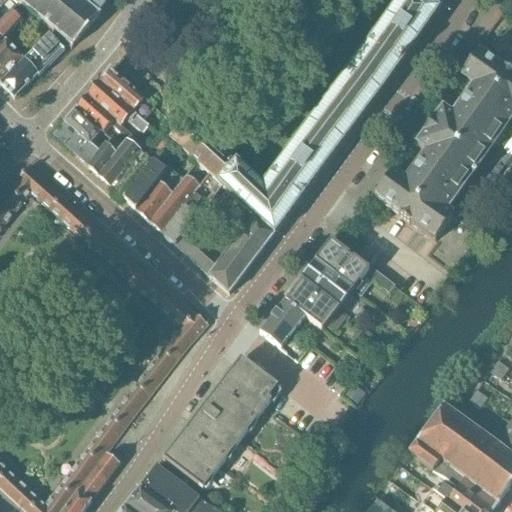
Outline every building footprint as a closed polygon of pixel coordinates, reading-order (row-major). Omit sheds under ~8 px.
[(10,0),(18,7),(29,15),(68,47),(71,50),(97,19),(99,16),(95,13),(95,12),(81,0),(10,0)] [(81,0),(95,12),(96,11),(98,13),(109,0),(81,0)] [(210,178),(222,189),(255,220),(274,237),(332,160),(383,92),(439,12),(423,0),(399,0),(398,2),(397,4),(396,4),(393,9),(393,10),(374,37),(373,37),(369,43),(370,44),(363,53),(333,93),(328,99),(328,100),(308,126),(303,132),(304,132),(291,150),(286,156),(287,156),(267,184),(266,184),(262,189),(199,131),(207,121),(193,109),(171,139),(169,141),(172,144),(197,167),(210,178)] [(394,0),(398,2),(399,0),(423,0),(439,12),(445,0),(394,0)] [(0,47),(15,30),(20,25),(29,15),(18,7),(10,15),(0,26),(0,47)] [(0,86),(22,63),(22,62),(12,52),(25,40),(15,30),(0,47),(0,86)] [(48,38),(22,62),(22,63),(37,79),(63,53),(48,38)] [(435,122),(433,121),(423,136),(424,137),(417,147),(426,154),(412,174),(405,184),(392,175),(374,199),(399,217),(399,218),(410,226),(411,225),(436,242),(454,218),(447,213),(471,179),(474,181),(476,177),(474,175),(511,122),(511,77),(504,72),(504,73),(478,55),(461,79),(473,88),(452,118),(443,111),(435,122)] [(0,86),(0,87),(14,102),(37,79),(22,63),(0,86)] [(111,74),(99,87),(143,125),(155,110),(112,75),(111,74)] [(99,87),(88,100),(120,131),(121,130),(126,124),(143,138),(150,130),(143,125),(99,87)] [(119,137),(113,145),(121,151),(131,139),(121,130),(120,131),(88,100),(77,113),(101,137),(103,139),(111,129),(119,137)] [(77,113),(65,127),(99,157),(103,152),(94,144),(101,137),(77,113)] [(65,127),(53,139),(88,170),(99,157),(65,127)] [(111,190),(123,202),(153,165),(148,161),(156,152),(162,156),(172,144),(169,141),(171,139),(164,133),(153,146),(148,143),(144,148),(146,149),(111,190)] [(121,151),(116,157),(98,179),(111,190),(146,149),(144,148),(131,139),(121,151)] [(99,157),(88,170),(98,179),(116,157),(121,151),(113,145),(111,143),(103,152),(99,157)] [(166,176),(153,165),(123,202),(136,214),(166,176)] [(30,196),(50,214),(61,200),(27,169),(12,188),(27,200),(30,196)] [(169,172),(166,176),(136,214),(149,226),(170,198),(183,184),(169,172)] [(170,198),(149,226),(150,227),(160,236),(163,238),(202,189),(189,176),(183,184),(170,198)] [(175,249),(210,205),(218,194),(222,189),(210,178),(202,189),(163,238),(175,249)] [(0,215),(9,222),(27,200),(12,188),(0,204),(0,215)] [(218,194),(210,205),(175,249),(228,297),(274,237),(255,220),(244,235),(213,208),(222,197),(218,194)] [(50,214),(66,228),(78,215),(61,200),(50,214)] [(0,215),(0,233),(9,222),(0,215)] [(94,229),(78,215),(66,228),(82,242),(94,229)] [(111,244),(94,229),(82,242),(99,257),(111,244)] [(99,257),(116,272),(127,258),(111,244),(99,257)] [(330,244),(315,264),(353,293),(367,274),(368,273),(330,244)] [(116,272),(132,286),(143,273),(127,258),(116,272)] [(315,264),(300,282),(338,311),(353,293),(315,264)] [(132,286),(148,301),(160,287),(143,273),(132,286)] [(388,296),(395,288),(388,283),(380,277),(379,276),(373,284),(388,296)] [(295,290),(284,303),(322,333),(338,311),(300,282),(295,290)] [(148,301),(165,315),(177,302),(160,287),(148,301)] [(194,316),(177,302),(165,315),(180,329),(180,330),(181,331),(194,316)] [(262,332),(259,336),(280,352),(305,320),(322,333),(284,303),(268,325),(262,332)] [(180,330),(175,336),(168,345),(162,353),(176,364),(183,356),(207,326),(194,316),(181,331),(180,330)] [(162,353),(150,370),(164,381),(176,364),(162,353)] [(264,412),(281,391),(241,361),(228,377),(163,462),(200,489),(203,492),(264,412)] [(495,369),(506,377),(510,370),(499,363),(495,369)] [(506,377),(495,369),(491,374),(502,382),(506,377)] [(150,370),(137,386),(151,397),(164,381),(150,370)] [(340,379),(331,391),(339,397),(348,385),(340,379)] [(138,413),(151,397),(137,386),(124,403),(138,413)] [(353,387),(345,397),(357,407),(365,397),(353,387)] [(474,398),(485,406),(489,400),(478,393),(474,398)] [(485,406),(474,398),(470,404),(481,411),(485,406)] [(124,403),(112,420),(126,431),(138,413),(124,403)] [(502,451),(445,407),(415,447),(416,448),(416,447),(497,506),(497,507),(498,506),(498,507),(500,504),(499,504),(507,493),(509,494),(511,489),(511,457),(503,450),(502,451)] [(100,465),(107,456),(126,431),(112,420),(86,454),(100,465)] [(511,450),(511,426),(509,424),(498,440),(511,450)] [(443,480),(458,491),(486,511),(493,511),(497,507),(497,506),(416,447),(416,448),(415,447),(411,453),(408,457),(433,475),(443,480)] [(86,454),(73,470),(88,481),(100,465),(86,454)] [(100,465),(88,481),(78,494),(91,504),(120,466),(107,456),(100,465)] [(163,462),(157,469),(194,497),(200,489),(163,462)] [(0,481),(8,473),(0,465),(0,481)] [(157,469),(124,510),(126,511),(214,511),(194,497),(157,469)] [(73,470),(61,487),(75,498),(78,494),(88,481),(73,470)] [(0,481),(0,490),(11,501),(24,488),(8,473),(0,481)] [(61,487),(48,504),(45,507),(43,505),(35,511),(64,511),(75,498),(61,487)] [(11,501),(23,511),(35,511),(43,505),(24,488),(11,501)] [(456,511),(486,511),(458,491),(453,496),(442,488),(438,493),(435,490),(432,494),(456,511)] [(78,494),(75,498),(64,511),(85,511),(91,504),(78,494)] [(456,511),(432,494),(422,508),(427,511),(456,511)] [(388,511),(387,511),(376,502),(369,511),(388,511)]
